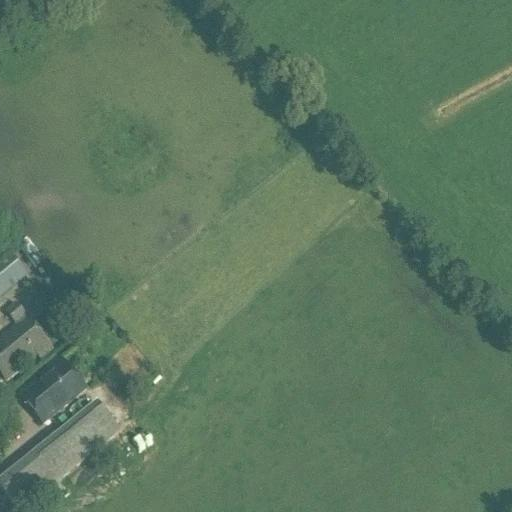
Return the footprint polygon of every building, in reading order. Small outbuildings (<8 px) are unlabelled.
[(0,268),(0,270),(13,287),(14,287),(26,278),(13,260),(0,268)] [(0,296),(13,287),(0,270),(0,296)] [(17,328),(0,341),(0,375),(7,383),(38,356),(42,361),(50,355),(46,350),(49,347),(14,305),(5,314),(17,328)] [(101,365),(125,391),(148,370),(124,344),(101,365)] [(43,381),(20,400),(44,428),(87,392),(60,360),(40,377),(43,381)] [(102,375),(86,387),(108,417),(121,408),(111,394),(114,392),(102,375)] [(96,406),(0,482),(0,493),(15,511),(37,511),(63,491),(59,487),(121,436),(96,406)]
